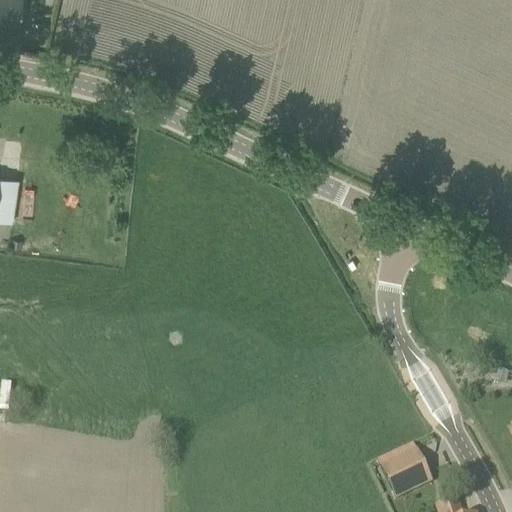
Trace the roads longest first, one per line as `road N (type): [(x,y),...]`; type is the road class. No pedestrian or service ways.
road 1 (tertiary): [(407,229),(204,130),(68,79),(0,68)]
road 2 (unclassified): [(492,511),(395,330),(391,261),(407,229)]
